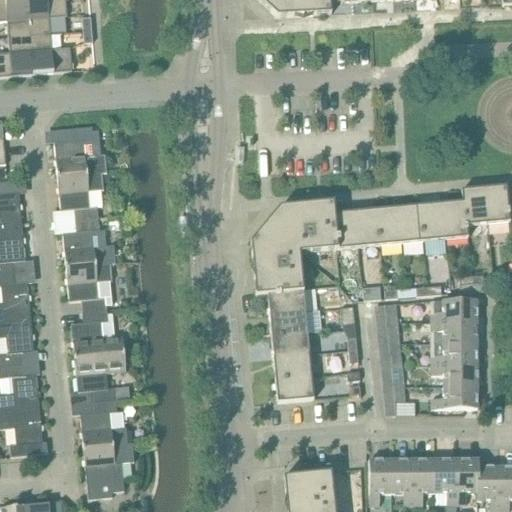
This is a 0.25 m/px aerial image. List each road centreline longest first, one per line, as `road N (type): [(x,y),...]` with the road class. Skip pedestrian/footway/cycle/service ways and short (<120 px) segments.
road 1 (residential): [(0,493),(65,489),(29,100)]
road 2 (unclassified): [(232,440),(211,201),(214,85)]
road 3 (residential): [(232,440),(511,431)]
road 4 (residential): [(29,100),(214,85)]
